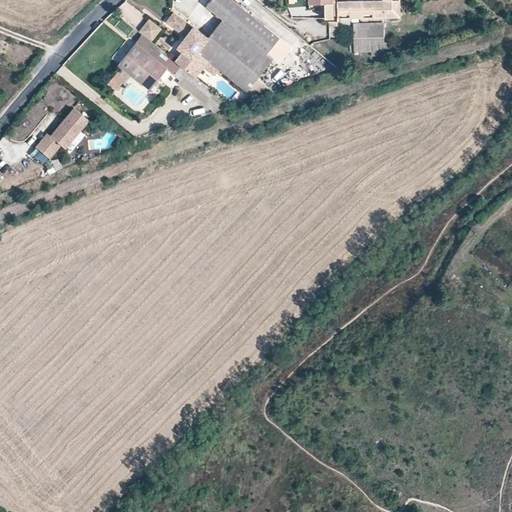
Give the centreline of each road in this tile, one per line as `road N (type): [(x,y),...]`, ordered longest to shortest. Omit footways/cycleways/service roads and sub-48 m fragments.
road 1 (unclassified): [(272,411),(310,380),(379,350),(419,305),(463,226),(511,183)]
road 2 (unclassified): [(0,128),(115,0)]
